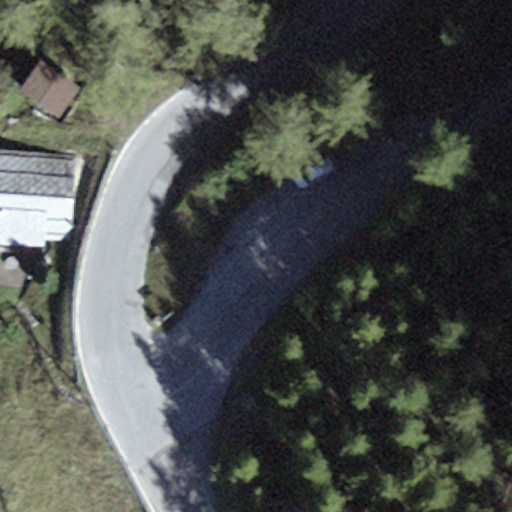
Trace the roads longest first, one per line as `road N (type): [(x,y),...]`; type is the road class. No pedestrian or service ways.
road 1 (unclassified): [(132,407),(201,351),(328,217),(511,77)]
road 2 (tertiary): [(343,0),(182,141),(149,189),(124,240),(113,328),(132,407)]
